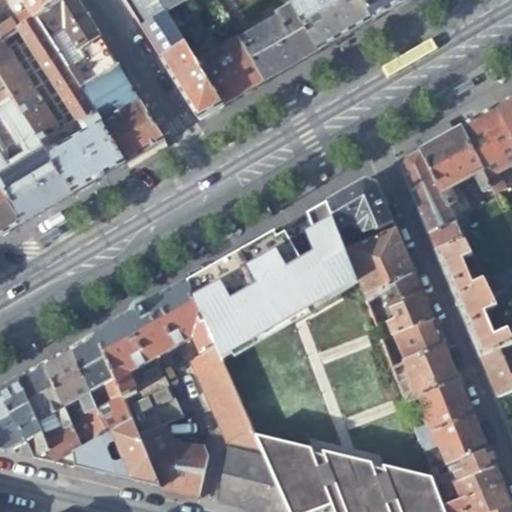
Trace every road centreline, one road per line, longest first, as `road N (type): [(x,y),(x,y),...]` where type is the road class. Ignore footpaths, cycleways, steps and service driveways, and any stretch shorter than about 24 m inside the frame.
road 1 (residential): [(355,107),(511,482)]
road 2 (secondary): [(0,313),(211,190)]
road 3 (residential): [(211,190),(95,0)]
road 4 (secondary): [(355,107),(511,17)]
road 5 (secondary): [(211,190),(355,107)]
road 6 (residential): [(0,481),(129,511)]
